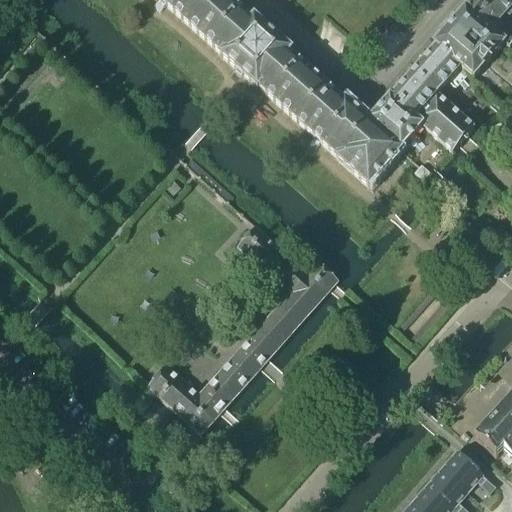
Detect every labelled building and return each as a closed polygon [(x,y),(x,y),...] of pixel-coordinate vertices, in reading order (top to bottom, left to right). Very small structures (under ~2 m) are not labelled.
[(161,0),(223,56),(222,57),(259,90),(260,89),(338,159),(337,160),(370,190),(401,155),(370,126),(346,105),(345,106),(291,57),(293,55),(274,39),(256,22),(254,24),(226,0),(161,0)] [(503,21),(511,10),(511,0),(482,0),(468,16),(504,49),(509,54),(511,50),(511,36),(499,25),(503,21)] [(434,50),(436,52),(459,72),(473,84),(504,49),(468,16),(465,15),(434,50)] [(511,29),(503,21),(499,25),(511,36),(511,29)] [(436,52),(412,80),(435,100),(437,98),(445,89),(459,72),(436,52)] [(391,102),(389,104),(420,131),(422,129),(453,157),(460,149),(469,139),(475,132),(437,98),(435,100),(412,80),(392,103),(391,102)] [(384,109),(370,126),(401,155),(402,153),(401,152),(420,131),(389,104),(387,102),(382,107),(384,109)] [(422,184),(427,178),(429,177),(421,170),(415,176),(414,177),(422,184)] [(173,184),(165,192),(172,199),(180,192),(173,184)] [(308,276),(256,230),(237,251),(290,298),(199,400),(166,370),(147,392),(201,439),(220,418),(224,413),(260,372),(268,364),(330,293),(335,288),(339,283),(318,265),(308,276)] [(511,393),(501,406),(505,411),(475,445),(495,463),(503,454),(511,461),(511,393)] [(490,498),(495,492),(456,457),(407,511),(463,511),(458,508),(477,487),(490,498)]
